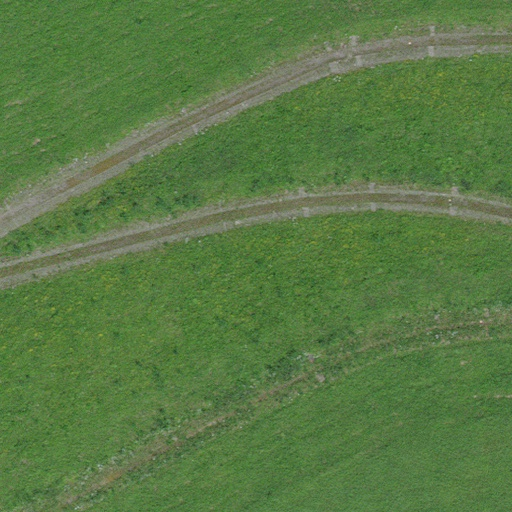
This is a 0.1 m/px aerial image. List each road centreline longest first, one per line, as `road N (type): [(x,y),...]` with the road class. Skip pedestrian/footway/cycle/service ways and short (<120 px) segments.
road 1 (track): [(0,220),(246,92),(339,57),(415,42),(511,42)]
road 2 (track): [(0,273),(215,217),(329,201),(406,198),(511,214)]
road 3 (track): [(511,325),(422,336),(356,358),(63,511)]
